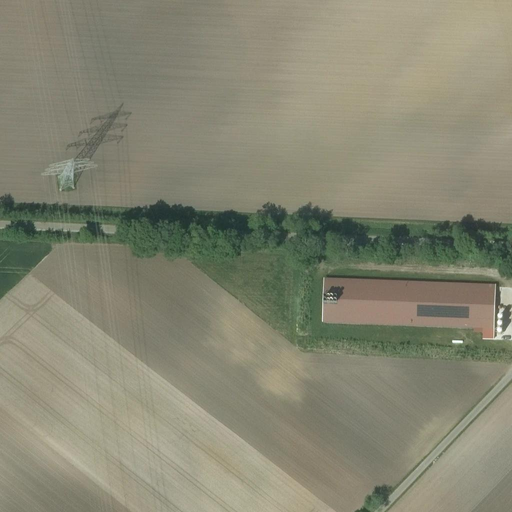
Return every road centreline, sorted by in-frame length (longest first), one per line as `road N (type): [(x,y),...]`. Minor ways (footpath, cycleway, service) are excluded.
road 1 (unclassified): [(511,245),(0,225)]
road 2 (unclassified): [(380,511),(511,376)]
